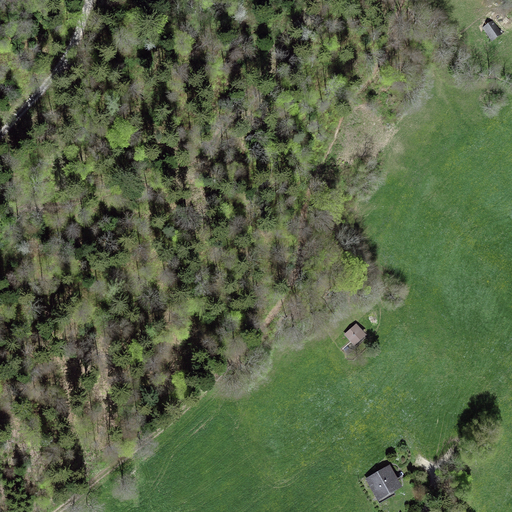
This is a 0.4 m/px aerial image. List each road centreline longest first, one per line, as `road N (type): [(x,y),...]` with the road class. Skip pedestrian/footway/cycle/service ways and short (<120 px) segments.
road 1 (track): [(57,511),(208,391),(291,289),(306,193),(345,107),(387,52),(396,0)]
road 2 (track): [(0,215),(97,199),(192,162),(215,142),(307,0)]
road 3 (track): [(0,135),(69,54),(89,0)]
road 4 (track): [(354,359),(369,398),(432,469)]
